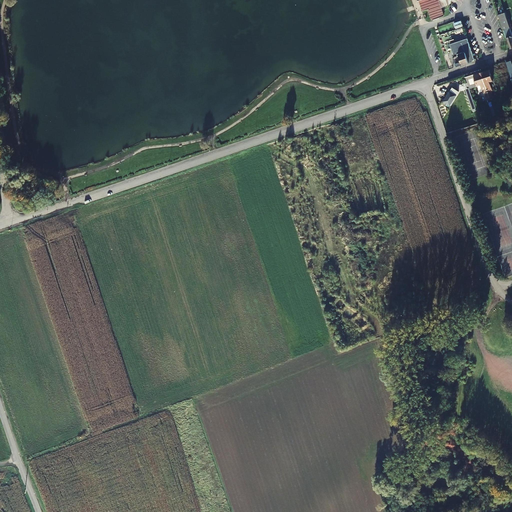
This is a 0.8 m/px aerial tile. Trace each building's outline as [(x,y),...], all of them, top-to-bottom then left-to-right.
[(419,0),(420,0),(424,11),(429,9),(425,0),(418,0),(419,0)] [(430,9),(433,19),(435,19),(444,16),(441,7),(449,5),(452,0),(425,0),(429,9),(430,9)] [(511,35),(511,30),(506,14),(500,16),(511,49),(511,48),(511,35),(511,36),(511,35)] [(455,58),(458,66),(476,60),(469,38),(463,40),(463,37),(457,39),(462,53),(459,54),(460,56),(455,58)] [(491,83),(494,82),(490,70),(483,72),(491,99),(494,98),(492,91),(494,90),(491,83)] [(488,100),(491,99),(483,72),(466,78),(471,89),(482,86),(484,93),(486,93),(488,100)] [(472,112),(477,111),(469,88),(465,90),(472,112)] [(453,92),(451,90),(444,101),(450,106),(459,91),(455,89),(453,92)]
